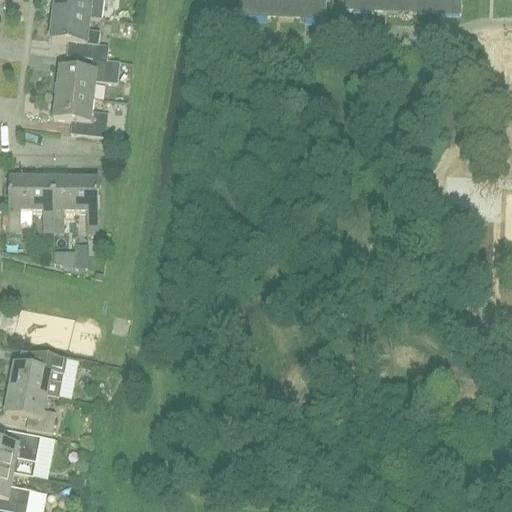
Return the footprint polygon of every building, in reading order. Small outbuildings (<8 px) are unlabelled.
[(104,10),(104,0),(56,0),(54,18),(96,23),(102,23),(104,10)] [(268,19),(268,0),(239,0),(239,18),(268,19)] [(297,20),(297,0),(268,0),(268,19),(297,20)] [(326,0),(297,0),(297,20),(326,21),(326,0)] [(374,13),(374,0),(345,0),(345,12),(374,13)] [(403,14),(403,0),(374,0),(374,13),(403,14)] [(432,15),(432,0),(403,0),(403,14),(432,15)] [(460,0),(432,0),(432,15),(460,16),(460,0)] [(100,35),(88,34),(90,22),(96,23),(54,18),(51,43),(76,46),(74,60),(92,63),(112,65),(113,57),(108,56),(109,50),(98,49),(100,35)] [(118,88),(119,78),(125,78),(126,69),(120,69),(121,66),(112,65),(92,63),(91,75),(61,71),(57,98),(94,103),(97,85),(118,88)] [(93,116),(94,103),(57,98),(54,122),(79,125),(78,137),(106,141),(109,118),(93,116)] [(32,216),(33,176),(24,176),(24,182),(11,182),(10,236),(20,236),(21,216),(32,216)] [(54,236),(55,182),(42,182),(42,177),(33,176),(32,216),(45,216),(44,236),(54,236)] [(76,216),(76,177),(68,177),(68,183),(55,182),(54,236),(64,236),(65,216),(76,216)] [(85,177),(76,177),(76,216),(88,217),(87,236),(98,237),(99,183),(85,183),(85,177)] [(14,368),(10,392),(47,399),(59,402),(62,387),(66,365),(40,361),(37,372),(14,368)] [(44,414),(47,399),(10,392),(5,417),(28,422),(26,433),(52,438),(56,417),(44,414)] [(0,445),(0,474),(33,481),(36,466),(41,441),(13,436),(11,447),(0,445)] [(11,491),(14,477),(33,481),(0,474),(0,502),(0,503),(0,504),(0,511),(42,511),(43,511),(45,498),(30,495),(30,494),(11,491)]
